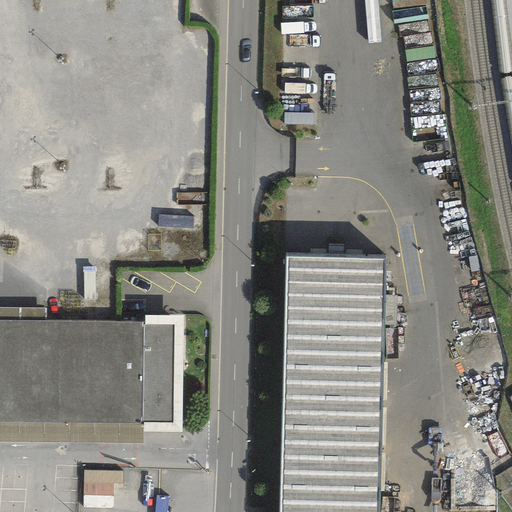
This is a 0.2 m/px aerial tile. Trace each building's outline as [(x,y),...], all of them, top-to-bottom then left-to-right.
[(377,511),(384,259),(284,257),(277,511),(377,511)] [(0,321),(44,321),(44,309),(0,308),(0,321)] [(44,321),(0,321),(0,422),(141,423),(141,432),(180,432),(182,315),(144,315),(144,322),(44,321)] [(0,442),(141,443),(141,432),(141,423),(0,422),(0,442)] [(84,491),(121,491),(121,465),(84,465),(84,491)]
